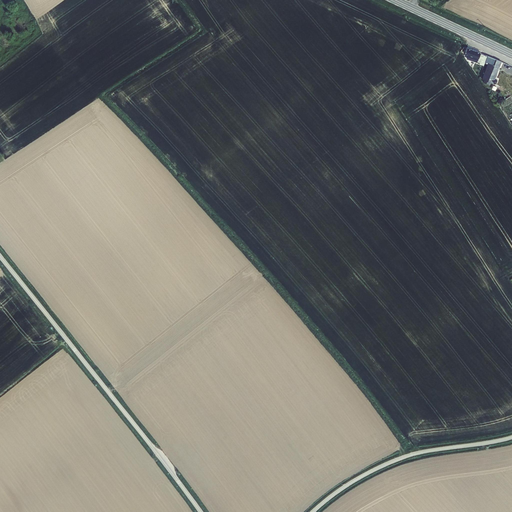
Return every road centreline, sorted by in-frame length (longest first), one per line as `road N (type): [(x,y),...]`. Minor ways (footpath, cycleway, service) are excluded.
road 1 (unclassified): [(200,511),(0,256)]
road 2 (unclassified): [(312,511),(397,459),(511,437)]
road 3 (secondary): [(395,0),(511,54)]
